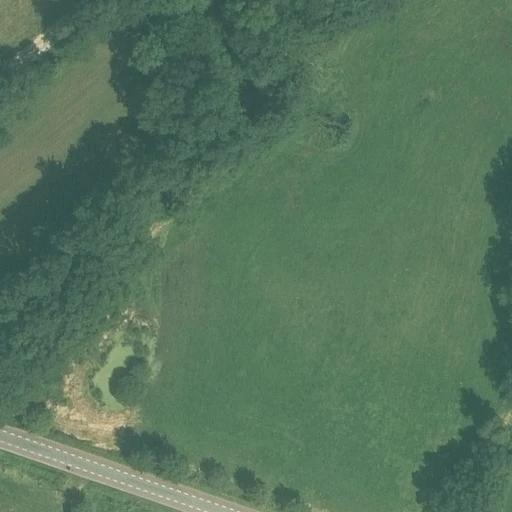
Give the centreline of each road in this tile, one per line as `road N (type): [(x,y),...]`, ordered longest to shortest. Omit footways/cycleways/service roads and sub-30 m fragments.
road 1 (tertiary): [(226,511),(0,434)]
road 2 (track): [(0,82),(99,0)]
